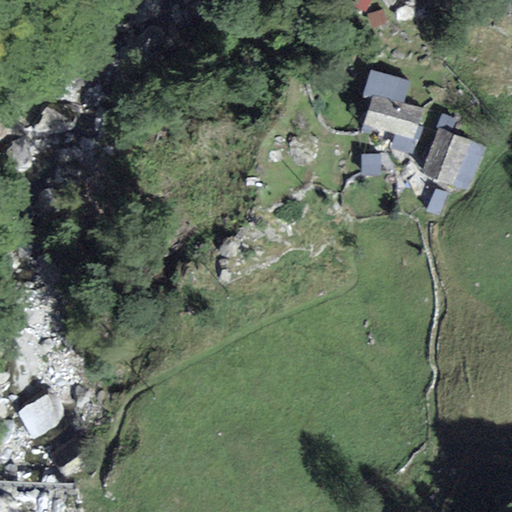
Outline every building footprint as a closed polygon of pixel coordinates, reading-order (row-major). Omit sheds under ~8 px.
[(375,95),(401,104),(407,86),(374,75),(368,93),(375,95)] [(401,104),(375,95),(364,127),(396,137),(393,144),(407,149),(420,110),(401,104)] [(439,130),(424,172),(464,186),(480,145),(439,130)] [(378,154),(361,155),(362,176),(379,175),(378,154)] [(52,389),(21,409),(40,437),(70,416),(52,389)]
